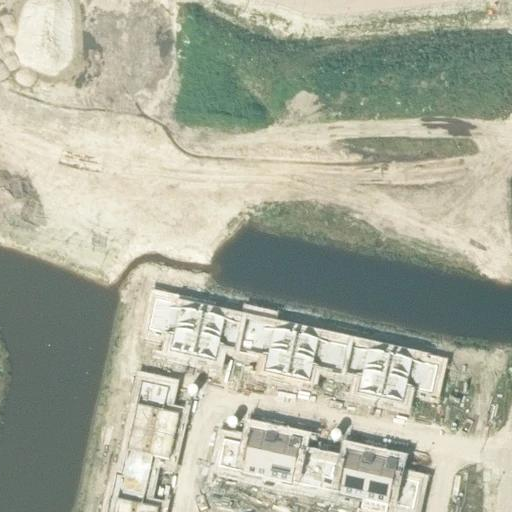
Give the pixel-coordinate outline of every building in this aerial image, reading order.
[(75,7),(53,77),(68,81),(66,86),(94,94),(96,90),(113,95),(142,3),(132,0),(88,0),(85,10),(75,7)] [(511,32),(483,35),(488,81),(511,78),(511,32)] [(483,35),(444,39),(447,66),(460,65),(462,84),(488,81),(483,35)] [(418,42),(379,46),(384,92),(411,90),(409,71),(421,69),(418,42)] [(379,46),(341,50),(344,77),(356,76),(358,95),(384,92),(379,46)] [(156,300),(149,332),(173,338),(170,354),(193,359),(204,311),(156,300)] [(204,311),(193,359),(216,364),(220,348),(243,353),(251,317),(250,316),(248,326),(204,316),(204,311)] [(251,317),(243,353),(267,358),(263,375),(287,380),(296,336),(297,336),(299,327),(295,326),(295,327),(297,328),(295,336),(266,330),(269,320),(251,317)] [(296,336),(287,380),(310,385),(314,369),(337,374),(343,347),(297,336),(296,336)] [(343,347),(337,374),(361,379),(357,395),(381,400),(390,357),(343,347)] [(390,357),(381,400),(404,406),(407,389),(432,395),(438,367),(390,357)] [(142,382),(132,430),(175,440),(180,417),(164,413),(170,388),(142,382)] [(117,475),(117,476),(149,483),(154,460),(170,463),(175,440),(132,430),(122,476),(117,475)] [(224,441),(218,468),(267,479),(277,437),(252,432),(249,446),(224,441)] [(277,437),(267,479),(315,490),(322,463),(298,457),(301,443),(277,437)] [(322,463),(315,490),(363,500),(360,511),(362,511),(373,459),(349,453),(345,468),(322,463)] [(373,459),(362,511),(367,511),(386,511),(388,506),(413,511),(419,484),(394,479),(398,464),(373,459)] [(117,476),(108,511),(159,511),(160,510),(144,507),(149,483),(117,476)]
